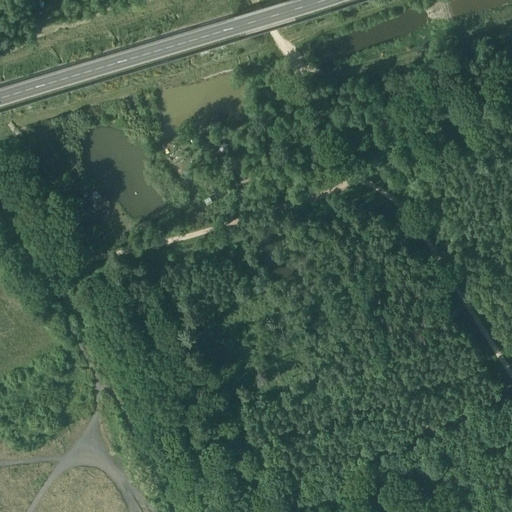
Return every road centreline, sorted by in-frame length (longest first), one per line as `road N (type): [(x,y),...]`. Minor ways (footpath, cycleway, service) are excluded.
road 1 (track): [(361,178),(312,200),(127,251),(27,258)]
road 2 (primary): [(0,95),(313,0)]
road 3 (track): [(511,366),(425,235),(361,178)]
road 4 (track): [(305,87),(511,35)]
road 5 (track): [(361,178),(253,0)]
